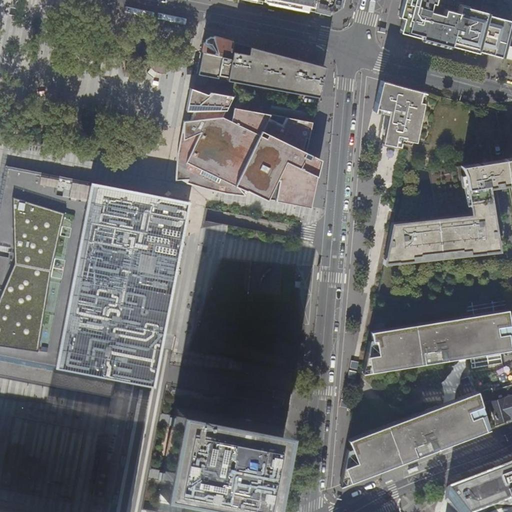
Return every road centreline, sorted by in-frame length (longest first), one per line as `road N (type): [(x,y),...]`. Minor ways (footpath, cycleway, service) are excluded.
road 1 (primary): [(308,511),(354,49)]
road 2 (residential): [(354,49),(141,0)]
road 3 (secondary): [(511,96),(354,49)]
road 4 (secondary): [(375,498),(511,444)]
